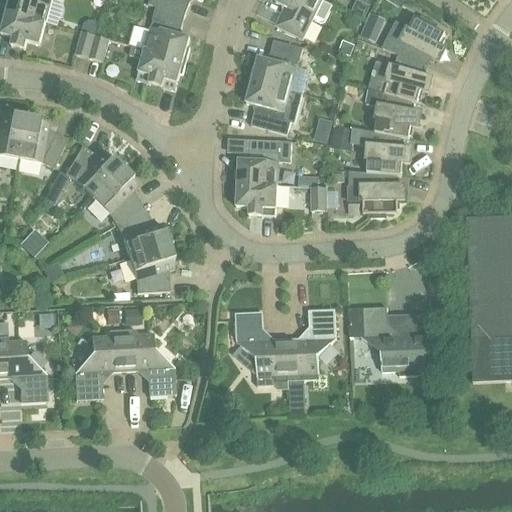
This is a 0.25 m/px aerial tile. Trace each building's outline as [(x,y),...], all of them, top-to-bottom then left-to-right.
[(7,0),(4,14),(45,24),(51,0),(7,0)] [(151,0),(149,7),(156,9),(182,18),(187,4),(188,0),(194,0),(202,3),(202,0),(151,0)] [(323,2),(318,0),(278,0),(276,5),(288,11),(278,30),(303,43),(314,21),(320,25),(325,23),(333,7),(323,2)] [(370,8),(357,2),(351,14),(364,21),(370,8)] [(153,24),(145,52),(187,64),(191,51),(187,50),(190,41),(177,37),(179,31),(182,18),(156,9),(152,23),(153,24)] [(11,48),(25,52),(27,44),(40,47),(45,24),(4,14),(1,26),(3,27),(1,37),(13,40),(11,48)] [(371,16),(361,38),(375,44),(384,22),(371,16)] [(399,57),(428,69),(432,60),(440,64),(446,52),(439,48),(445,36),(435,31),(437,27),(422,20),(420,23),(415,20),(410,31),(396,23),(382,50),(391,54),(399,57)] [(83,31),(82,35),(95,39),(99,25),(95,24),(83,31)] [(89,61),(95,39),(82,35),(76,57),(89,61)] [(89,61),(103,65),(109,42),(95,39),(89,61)] [(292,93),(299,65),(303,50),(274,43),(271,56),(265,62),(258,60),(256,69),(254,69),(250,82),(292,93)] [(349,58),(353,48),(343,44),(339,54),(349,58)] [(136,83),(175,94),(180,76),(183,77),(187,64),(145,52),(136,83)] [(371,91),(414,104),(418,105),(421,93),(429,95),(433,81),(424,78),(428,69),(399,57),(395,69),(391,68),(377,63),(369,90),(371,90),(371,91)] [(354,84),(356,77),(349,74),(346,82),(354,84)] [(280,135),(288,137),(291,124),(296,126),(303,96),(292,93),(250,82),(247,95),(249,95),(246,106),(254,108),(255,115),(252,128),(280,135)] [(373,135),(402,140),(409,142),(411,129),(419,130),(422,116),(412,114),(414,104),(371,91),(366,106),(378,109),(376,122),(378,122),(376,134),(373,133),(373,135)] [(0,123),(0,158),(18,162),(26,120),(12,117),(11,120),(3,118),(2,124),(0,123)] [(26,120),(18,162),(41,166),(41,165),(54,171),(67,141),(48,132),(49,127),(40,125),(41,122),(26,120)] [(91,123),(84,144),(95,148),(102,127),(91,123)] [(332,151),(352,154),(355,133),(335,130),(332,151)] [(367,175),(398,178),(401,178),(403,165),(410,166),(412,151),(401,151),(402,140),(373,135),(372,148),(368,148),(367,162),(368,162),(367,175)] [(235,186),(278,187),(279,164),(291,164),(292,145),(279,144),(229,142),(229,156),(253,157),(252,163),(239,163),(238,171),(236,171),(235,186)] [(76,184),(93,201),(123,170),(113,160),(111,162),(104,156),(100,160),(82,149),(65,178),(76,184)] [(109,217),(116,227),(144,210),(133,193),(138,189),(131,183),(133,181),(123,170),(93,201),(109,217)] [(369,220),(386,220),(386,216),(397,216),(397,203),(405,203),(405,188),(398,188),(398,178),(367,175),(349,174),(349,188),(348,188),(348,205),(363,204),(363,216),(369,216),(369,220)] [(310,180),(309,189),(318,190),(319,180),(310,180)] [(276,219),(278,187),(235,186),(234,199),(237,199),(237,209),(250,210),(250,218),(276,219)] [(44,203),(54,208),(61,194),(52,189),(44,203)] [(312,191),(312,214),(328,214),(328,191),(312,191)] [(122,238),(129,261),(170,248),(166,234),(163,235),(161,226),(156,228),(144,210),(116,227),(123,238),(122,238)] [(511,218),(466,220),(473,386),(511,384),(511,218)] [(47,246),(41,239),(27,253),(34,260),(47,246)] [(136,283),(137,295),(169,294),(168,273),(174,271),(172,263),(174,262),(170,248),(129,261),(136,283)] [(113,296),(113,304),(128,303),(128,295),(113,296)] [(388,328),(388,310),(370,311),(371,315),(349,316),(350,341),(362,340),(382,358),(382,375),(400,374),(400,378),(432,377),(434,377),(434,337),(432,337),(401,338),(388,328)] [(107,314),(107,326),(118,326),(117,313),(107,314)] [(139,327),(138,313),(124,313),(125,327),(139,327)] [(304,342),(287,343),(289,384),(305,383),(319,383),(319,377),(318,360),(337,341),(336,316),(326,317),(325,313),(308,313),(309,337),(304,342)] [(246,320),(236,320),(237,345),(256,362),(257,379),(258,379),(258,389),(277,388),(277,393),(289,392),(289,384),(287,343),(269,344),(264,339),(263,315),(246,316),(246,320)] [(74,379),(76,403),(103,402),(102,383),(107,377),(124,376),(122,334),(110,335),(110,341),(91,343),(92,360),(74,379)] [(122,334),(124,376),(136,375),(148,380),(149,399),(176,398),(174,373),(154,356),(153,339),(135,340),(134,334),(122,334)] [(0,340),(0,382),(9,382),(20,387),(21,406),(48,405),(46,380),(27,363),(26,346),(7,347),(6,340),(0,340)] [(205,413),(215,421),(225,409),(216,401),(205,413)] [(306,414),(305,401),(290,402),(290,415),(306,414)]
